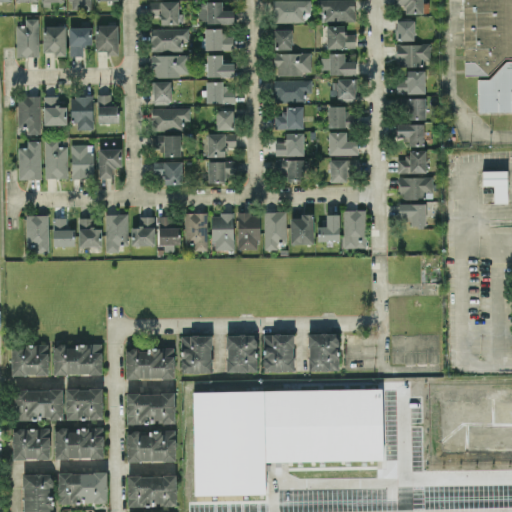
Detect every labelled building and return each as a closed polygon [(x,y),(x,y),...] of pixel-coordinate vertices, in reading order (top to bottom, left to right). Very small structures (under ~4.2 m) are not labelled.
[(71,8),(90,9),(90,0),(68,0),(68,1),(71,1),(71,8)] [(160,24),(178,23),(178,0),(149,1),(149,14),(160,14),(160,24)] [(304,21),(303,11),(310,11),(310,0),(273,0),(273,22),(304,21)] [(354,0),(318,0),(318,12),(323,12),(324,21),(354,20),(354,0)] [(423,12),(422,0),(393,0),(394,4),(405,4),(405,13),(423,12)] [(511,111),(511,0),(462,0),(464,75),(477,75),(478,112),(511,111)] [(233,9),(222,9),(222,1),(198,1),(198,22),(233,22),(233,9)] [(17,56),(39,55),(38,17),(24,18),(25,24),(15,24),(17,56)] [(414,40),(414,19),(396,19),(396,39),(414,40)] [(117,24),(95,24),(95,50),(107,50),(107,54),(118,54),(117,24)] [(327,48),(355,47),(355,34),(344,34),(344,24),(327,25),(327,48)] [(65,55),(65,25),(43,26),(43,51),(54,51),(54,55),(65,55)] [(83,55),(83,45),(92,45),(91,26),(68,27),(69,55),(83,55)] [(188,41),(188,27),(151,28),(151,50),(182,50),(182,41),(188,41)] [(205,27),(205,48),(232,49),(233,35),(223,35),(223,28),(205,27)] [(291,28),(274,28),(274,49),(291,49),(291,28)] [(395,43),(396,64),(430,63),(430,43),(395,43)] [(274,53),(274,74),(311,73),(310,52),(274,53)] [(207,76),(234,75),(233,62),(222,62),(222,53),(207,54),(207,76)] [(321,69),(329,69),(329,74),(356,74),(355,60),(344,60),(344,53),(320,54),(321,69)] [(152,54),(151,75),(188,76),(188,54),(152,54)] [(424,92),(424,69),(406,69),(406,79),(395,79),(396,93),(424,92)] [(311,78),(272,79),(273,101),(304,100),(304,92),(311,91),(311,78)] [(354,78),(337,78),(337,97),(354,98),(354,78)] [(171,80),(153,81),(153,103),(171,103),(171,80)] [(234,102),(234,89),(224,89),(224,80),(206,81),(206,102),(234,102)] [(18,133),(40,133),(39,94),(17,95),(18,133)] [(118,122),(118,105),(111,105),(111,94),(97,94),(97,122),(118,122)] [(43,95),(44,124),(66,123),(66,106),(58,106),(57,95),(43,95)] [(71,122),(77,121),(77,129),(93,128),(92,95),(70,95),(71,122)] [(425,118),(424,97),(406,97),(406,118),(425,118)] [(302,127),(302,105),(283,106),(283,114),(274,114),(274,128),(302,127)] [(328,126),(354,126),(354,113),(346,114),(346,105),(328,105),(328,126)] [(151,108),(152,130),(183,129),(183,120),(189,120),(189,107),(151,108)] [(215,109),(216,129),(233,128),(232,109),(215,109)] [(423,122),(396,123),(396,136),(408,136),(408,145),(424,144),(423,122)] [(357,153),(357,140),(346,140),(346,131),(328,131),(329,154),(357,153)] [(236,133),(206,132),(206,155),(225,156),(225,146),(235,146),(236,133)] [(303,132),(285,132),(285,141),(275,141),(275,155),(303,154),(303,132)] [(180,134),(154,134),(155,147),(163,147),(163,156),(180,155),(180,134)] [(67,177),(67,145),(58,145),(57,139),(44,140),(44,178),(67,177)] [(40,178),(40,140),(27,140),(27,146),(18,147),(18,178),(40,178)] [(91,143),(70,144),(71,178),(92,177),(91,143)] [(98,177),(113,177),(113,166),(121,166),(120,147),(98,148),(98,177)] [(426,171),(425,149),(406,150),(406,158),(397,158),(397,172),(426,171)] [(303,158),(273,159),(273,173),(286,173),(286,179),(304,178),(303,158)] [(330,181),(347,181),(346,171),(351,171),(351,158),(329,159),(330,181)] [(207,160),(208,182),(224,182),(224,173),(236,173),(235,159),(207,160)] [(161,184),(181,183),(181,160),(153,161),(153,174),(161,174),(161,184)] [(507,170),(482,170),(482,185),(493,184),(493,202),(507,202),(507,170)] [(399,176),(399,198),(424,198),(424,190),(432,190),(432,176),(399,176)] [(425,202),(398,202),(398,217),(410,217),(410,225),(425,224),(425,202)] [(342,209),(343,247),(366,247),(365,209),(342,209)] [(263,211),(264,249),(277,248),(277,242),(286,242),(285,210),(263,211)] [(207,249),(206,211),(184,212),(185,244),(193,244),(194,249),(207,249)] [(237,248),(259,249),(259,212),(238,212),(237,248)] [(106,251),(119,251),(119,244),(128,244),(127,213),(105,213),(106,251)] [(233,213),(211,213),(212,249),(233,249),(233,213)] [(312,213),(300,213),(300,217),(290,217),(290,243),(313,243),(312,213)] [(318,240),(339,239),(339,213),(325,214),(325,225),(317,225),(318,240)] [(48,214),(25,214),(25,246),(35,246),(35,252),(48,252),(48,214)] [(131,226),(131,245),(154,244),(154,215),(139,216),(139,226),(131,226)] [(159,243),(180,243),(179,226),(172,226),(172,215),(158,215),(159,243)] [(53,245),(74,245),(74,228),(66,228),(66,217),(52,217),(53,245)] [(101,245),(101,227),(93,227),(93,217),(78,217),(79,245),(101,245)] [(338,370),(338,333),(308,332),(308,369),(338,370)] [(226,371),(257,370),(256,333),(226,334),(226,371)] [(293,333),(262,333),(263,371),(294,370),(293,333)] [(211,372),(211,335),(181,334),(180,371),(211,372)] [(11,374),(48,374),(47,343),(11,344),(11,374)] [(53,374),(102,373),(101,343),(65,344),(65,343),(53,343),(53,374)] [(125,377),(173,377),(173,347),(125,347),(125,377)] [(65,388),(66,419),(103,418),(102,387),(65,388)] [(267,493),(266,461),(383,459),(381,388),(192,391),(194,494),(267,493)] [(14,389),(14,418),(63,418),(63,389),(14,389)] [(126,392),(126,423),(175,422),(174,392),(126,392)] [(55,457),(103,457),(103,426),(54,427),(55,457)] [(49,427),(12,428),(13,458),(50,457),(49,427)] [(127,429),(126,459),(175,460),(175,430),(127,429)] [(106,471),(57,472),(58,503),(107,501),(106,471)] [(23,511),(52,511),(52,473),(23,473),(23,511)] [(176,505),(175,474),(126,475),(127,506),(176,505)]
